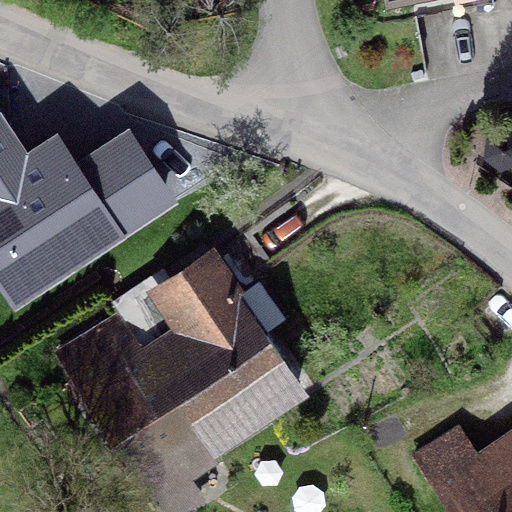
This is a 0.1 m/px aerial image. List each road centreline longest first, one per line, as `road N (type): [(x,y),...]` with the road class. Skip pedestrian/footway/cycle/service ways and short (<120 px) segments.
road 1 (residential): [(289,137),(0,11)]
road 2 (residential): [(511,258),(443,202),(289,137)]
road 3 (residential): [(289,137),(511,95)]
road 4 (residential): [(286,0),(289,137)]
